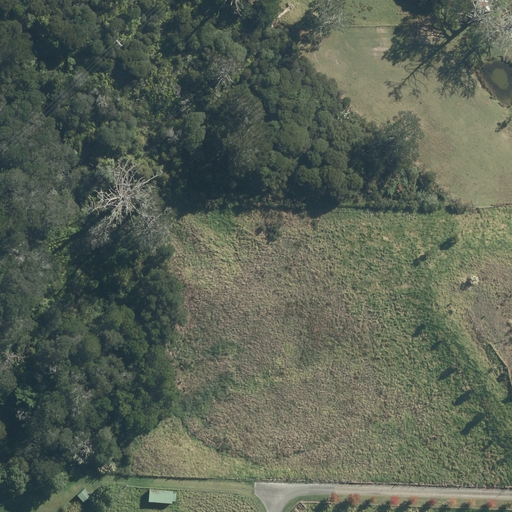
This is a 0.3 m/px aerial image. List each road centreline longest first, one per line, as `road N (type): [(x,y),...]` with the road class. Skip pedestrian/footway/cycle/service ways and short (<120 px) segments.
road 1 (track): [(283,489),(84,479),(0,511)]
road 2 (track): [(511,496),(283,489),(272,511)]
